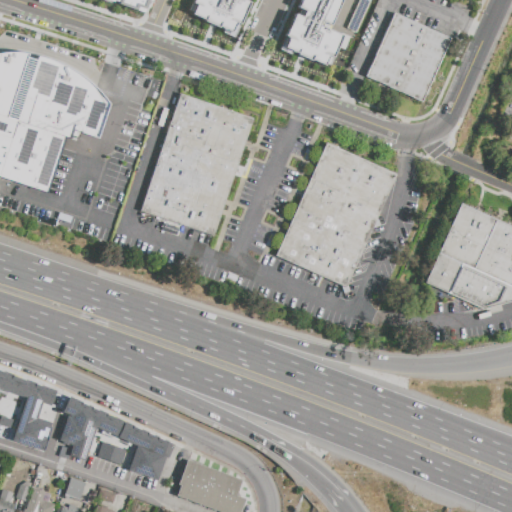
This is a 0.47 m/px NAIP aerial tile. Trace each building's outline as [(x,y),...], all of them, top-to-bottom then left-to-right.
[(106,0),(139,11),(143,0),(106,0)] [(259,0),(248,27),(236,22),(231,34),(185,15),(190,4),(186,3),(187,0),(259,0)] [(297,0),(345,0),(334,30),(355,41),(339,73),(277,47),(297,0)] [(393,13),(364,77),(396,92),(425,27),(393,13)] [(425,27),(449,38),(421,103),(396,92),(425,27)] [(17,121),(0,172),(0,188),(6,190),(14,192),(21,192),(29,191),(34,188),(48,193),(65,137),(70,139),(70,136),(78,138),(82,127),(90,130),(93,123),(96,115),(98,105),(98,95),(94,85),(91,91),(87,89),(90,81),(80,74),(70,70),(63,68),(54,66),(43,66),(40,75),(42,76),(31,107),(22,104),(19,115),(24,116),(22,122),(17,121)] [(179,94),(139,210),(213,235),(252,119),(179,94)] [(325,143),(274,255),(345,287),(395,175),(325,143)] [(511,227),(460,204),(424,283),(481,309),(511,300),(511,227)] [(0,371),(55,391),(50,407),(41,404),(36,419),(51,424),(46,437),(48,437),(42,453),(9,441),(25,398),(0,388),(0,371)] [(96,428),(84,461),(69,456),(73,445),(60,441),(68,417),(69,418),(70,416),(62,412),(69,398),(122,422),(116,437),(96,428)] [(165,456),(157,481),(129,471),(137,446),(118,438),(125,422),(172,445),(168,457),(165,456)] [(124,450),(100,442),(95,457),(119,466),(124,450)] [(187,461),(241,481),(235,497),(244,500),(239,511),(217,511),(177,497),(180,486),(178,485),(187,461)] [(64,494),(70,478),(84,483),(77,502),(68,498),(69,496),(64,494)] [(15,499),(19,485),(21,486),(21,484),(25,482),(31,484),(25,502),(15,499)] [(23,511),(31,489),(39,492),(37,499),(54,505),(51,511),(23,511)] [(0,511),(0,495),(2,490),(12,493),(9,503),(14,505),(11,511),(0,511)] [(102,490),(117,495),(114,505),(98,500),(102,490)]
